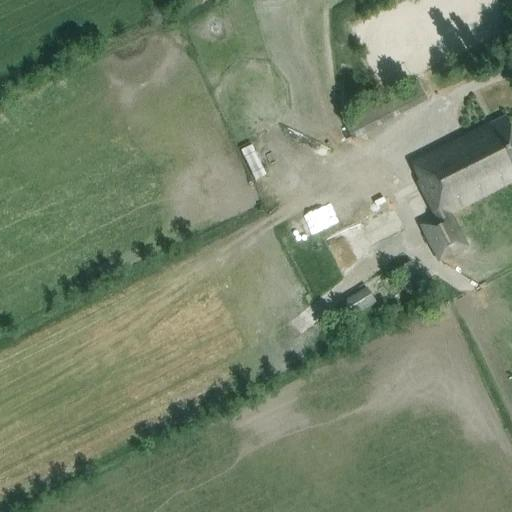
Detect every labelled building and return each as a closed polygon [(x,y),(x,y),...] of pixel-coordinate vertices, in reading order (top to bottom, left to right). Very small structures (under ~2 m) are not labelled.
[(352,140),(428,101),(417,81),(342,121),(352,140)] [(411,164),(420,181),(417,182),(435,218),(421,226),(439,261),(466,247),(449,213),(511,180),(511,130),(505,117),(411,164)] [(307,211),(290,223),(302,241),(320,229),(307,211)] [(394,271),(408,296),(425,287),(411,261),(394,271)] [(407,305),(405,301),(407,300),(392,273),(379,280),(373,284),(384,303),(382,304),(385,311),(393,307),(395,311),(407,305)] [(340,303),(350,319),(375,304),(366,288),(340,303)]
